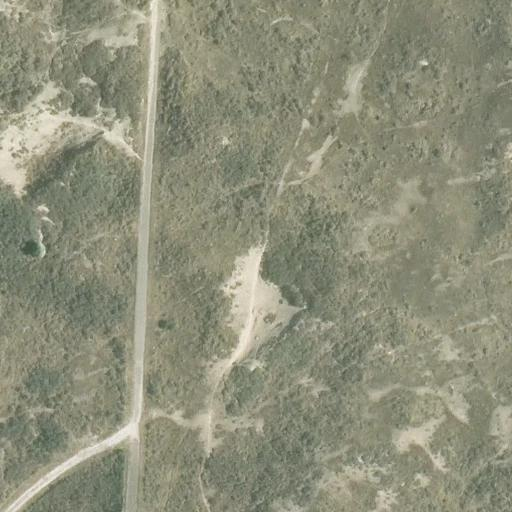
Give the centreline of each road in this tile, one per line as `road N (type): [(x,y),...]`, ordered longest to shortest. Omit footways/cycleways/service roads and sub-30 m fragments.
road 1 (track): [(130,511),(156,0)]
road 2 (track): [(9,511),(59,468),(133,429)]
